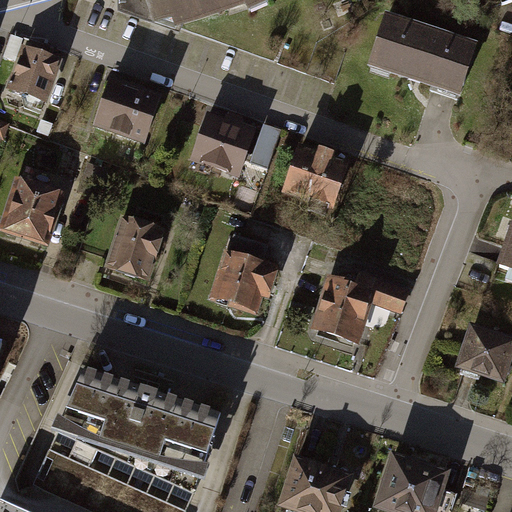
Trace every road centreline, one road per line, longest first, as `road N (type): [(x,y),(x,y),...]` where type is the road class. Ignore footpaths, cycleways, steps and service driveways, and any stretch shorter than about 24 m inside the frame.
road 1 (residential): [(487,175),(50,30),(12,0)]
road 2 (residential): [(392,415),(0,292)]
road 3 (residential): [(487,175),(392,415)]
road 4 (residential): [(511,454),(392,415)]
